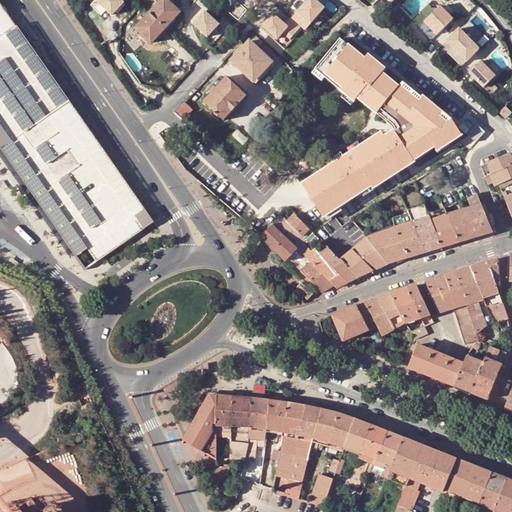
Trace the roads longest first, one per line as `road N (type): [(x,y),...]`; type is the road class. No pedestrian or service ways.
road 1 (secondary): [(206,343),(284,366),(511,462)]
road 2 (secondary): [(26,0),(173,217),(186,243),(183,257)]
road 3 (secondary): [(495,417),(293,332),(266,310)]
road 4 (residential): [(501,242),(292,315),(266,310)]
road 5 (residential): [(508,133),(344,0)]
road 6 (unknown): [(184,86),(244,172),(278,190),(315,189)]
road 7 (secondary): [(137,129),(47,0)]
road 8 (secondary): [(183,257),(139,278),(114,303),(99,344),(109,371)]
road 9 (secondary): [(222,259),(137,129)]
road 10 (secondary): [(109,371),(175,511)]
road 11 (secondary): [(195,511),(138,391),(141,375)]
